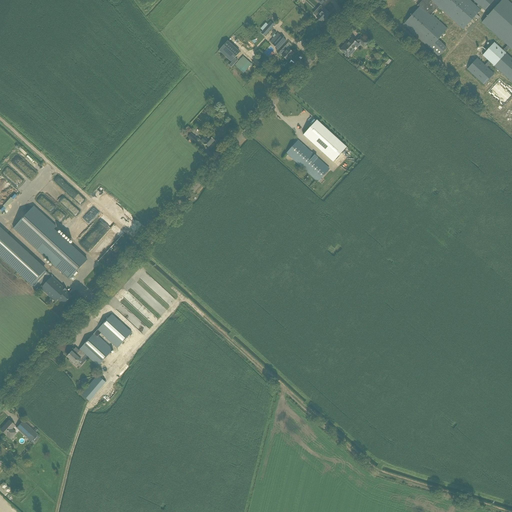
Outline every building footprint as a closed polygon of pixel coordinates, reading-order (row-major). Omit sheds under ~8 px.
[(413,0),(414,1),(414,2),(416,0),(422,0),(417,6),(418,5),(420,7),(404,25),(423,42),(422,42),(426,46),(438,57),(447,48),(438,40),(448,29),(440,22),(439,24),(430,16),(439,7),(464,29),(481,10),(469,0),(472,0),(484,11),(494,0),(413,0)] [(489,9),(492,11),(482,23),(507,46),(503,50),(494,42),(482,55),(511,82),(511,58),(505,53),(509,48),(511,50),(511,4),(507,0),(502,0),(494,9),(491,7),(489,9)] [(317,17),(318,19),(322,22),(325,19),(325,18),(329,13),(324,9),(317,17)] [(270,26),(264,33),(266,35),(273,28),(270,26)] [(286,41),(278,33),(270,42),(278,50),(286,41)] [(360,37),(357,40),(364,47),(366,45),(367,43),(360,37)] [(344,53),(348,56),(358,44),(352,39),(347,44),(346,43),(340,50),(344,53)] [(240,52),(228,41),(219,50),(231,62),(240,52)] [(293,53),(285,46),(278,54),(281,57),(282,56),(284,57),(287,60),(293,53)] [(235,65),(243,73),(249,67),(246,64),(249,62),(243,56),(235,65)] [(494,74),(477,58),(476,59),(472,56),(464,65),(468,68),(467,69),(484,85),(494,74)] [(511,90),(500,79),(487,92),(504,107),(511,97),(511,90)] [(317,120),(303,135),(333,162),(335,160),(347,147),(317,120)] [(187,136),(190,133),(193,130),(188,126),(182,132),(187,136)] [(197,139),(191,133),(188,137),(194,143),(197,139)] [(201,141),(205,144),(208,147),(215,140),(209,136),(206,139),(204,137),(201,141)] [(287,153),(290,157),(318,182),(329,169),(298,141),(287,153)] [(88,260),(54,229),(56,227),(34,206),(13,229),(69,280),(88,260)] [(102,240),(111,226),(104,221),(97,232),(98,232),(95,236),(102,240)] [(0,256),(32,286),(47,269),(2,229),(0,226),(0,256)] [(105,251),(105,250),(111,249),(110,241),(114,240),(113,235),(106,236),(107,240),(98,242),(99,248),(96,249),(97,252),(105,251)] [(97,245),(93,240),(90,242),(88,240),(83,244),(89,251),(97,245)] [(41,288),(52,299),(56,302),(58,299),(63,303),(64,302),(65,303),(71,296),(66,291),(67,290),(63,287),(52,277),(41,288)] [(113,350),(99,336),(101,333),(117,348),(132,333),(112,314),(80,349),(76,355),(72,351),(67,357),(74,363),(74,364),(77,366),(79,363),(77,361),(85,353),(99,366),(113,350)] [(106,382),(98,375),(94,379),(103,386),(106,382)] [(1,431),(10,439),(16,433),(12,429),(15,426),(13,424),(9,421),(4,426),(5,426),(1,431)] [(23,421),(16,428),(34,444),(40,437),(23,421)] [(0,484),(0,490),(7,495),(11,487),(2,481),(0,484)]
